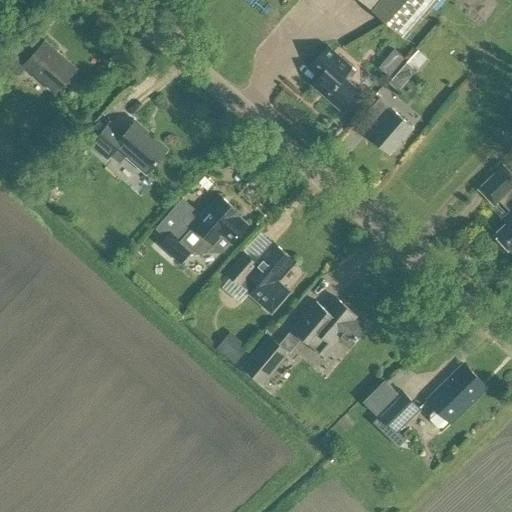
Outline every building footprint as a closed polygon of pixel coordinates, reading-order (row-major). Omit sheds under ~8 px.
[(361,0),(402,34),(430,0),(361,0)] [(77,69),(45,40),(33,54),(22,44),(6,63),(19,75),(26,67),(56,93),(77,69)] [(352,67),(328,46),(311,65),(322,75),(313,85),(341,109),(358,90),(343,77),(352,67)] [(394,49),(379,67),(389,76),(404,58),(394,49)] [(397,91),(415,71),(406,63),(388,83),(397,91)] [(412,128),(391,111),(370,136),(390,153),(412,128)] [(168,149),(135,120),(123,134),(110,122),(91,143),(107,158),(117,147),(146,173),(168,149)] [(61,167),(68,173),(77,164),(71,157),(61,167)] [(511,175),(503,166),(480,189),(494,204),(499,200),(511,212),(503,220),(507,223),(495,234),(498,237),(497,238),(509,250),(510,249),(511,250),(511,175)] [(165,237),(159,243),(180,262),(188,253),(224,251),(248,225),(239,216),(241,214),(220,195),(202,215),(182,197),(155,228),(165,237)] [(230,275),(240,284),(273,314),(293,292),(280,280),(295,262),(274,243),(257,263),(247,255),(230,275)] [(336,297),(326,309),(316,301),(279,343),(269,335),(243,365),(263,382),(302,337),(323,356),(338,338),(348,347),(365,328),(355,319),(358,316),(336,297)] [(231,332),(217,347),(235,363),(249,348),(231,332)] [(428,399),(436,408),(430,414),(430,419),(438,427),(443,427),(449,421),(451,423),(482,392),(477,388),(483,383),(464,364),(428,399)] [(420,409),(402,390),(378,413),(397,432),(420,409)] [(374,421),(388,435),(394,429),(380,415),(374,421)]
